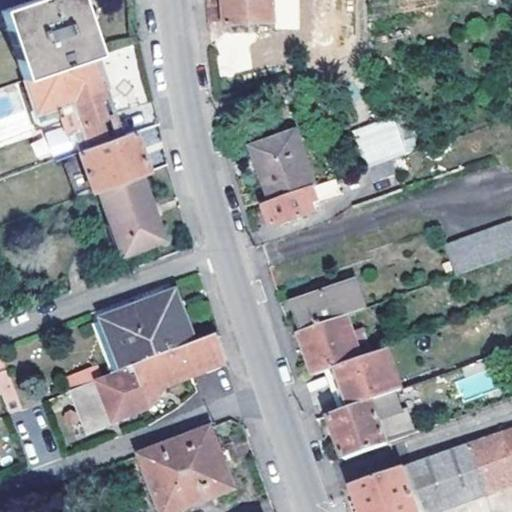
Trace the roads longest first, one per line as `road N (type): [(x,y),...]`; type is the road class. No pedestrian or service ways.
road 1 (residential): [(0,501),(269,391)]
road 2 (unknown): [(236,291),(511,205)]
road 3 (secondary): [(174,0),(190,118),(223,253)]
road 4 (residential): [(223,253),(0,337)]
road 5 (track): [(360,0),(362,40),(344,71),(190,118)]
road 6 (secondary): [(223,253),(269,391)]
road 7 (secondary): [(269,391),(311,511)]
